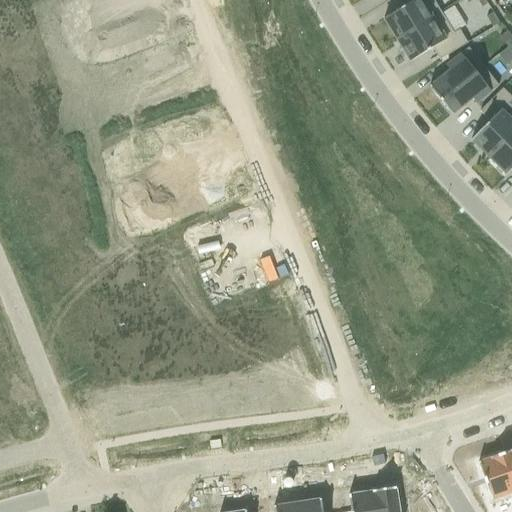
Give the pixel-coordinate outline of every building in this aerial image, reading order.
[(402,0),(406,6),(383,20),(396,41),(441,13),(432,0),(402,0)] [(441,13),(396,41),(409,63),(432,49),(439,60),(467,44),(458,30),(453,34),(441,13)] [(511,38),(507,32),(499,39),(507,48),(511,43),(511,38)] [(449,71),(428,88),(439,102),(483,67),(467,49),(445,66),(449,71)] [(483,67),(439,102),(451,116),(471,99),(475,104),(498,86),(483,67)] [(489,122),(470,141),(488,159),(511,134),(511,108),(508,105),(511,100),(511,99),(502,89),(479,112),(489,122)] [(511,134),(488,159),(506,176),(511,169),(511,134)] [(511,450),(500,455),(511,489),(511,450)] [(489,459),(477,463),(492,505),(511,498),(511,489),(499,455),(489,458),(489,459)] [(371,492),(374,511),(398,511),(395,488),(371,491),(371,492)] [(350,511),(374,511),(371,492),(348,496),(350,511)] [(321,511),(320,500),(296,503),(297,511),(321,511)] [(273,511),(297,511),(296,503),(273,507),(273,511)]
